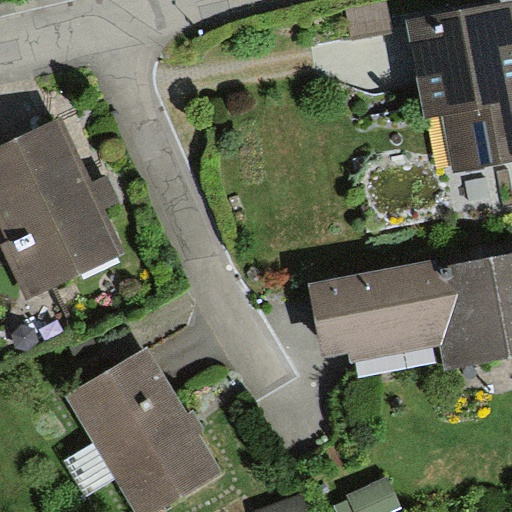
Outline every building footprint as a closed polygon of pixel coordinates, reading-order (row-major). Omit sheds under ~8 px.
[(450,172),(511,161),(511,0),(509,0),(469,7),(404,19),(422,123),(440,120),(450,172)] [(0,246),(28,301),(123,252),(92,188),(59,117),(0,144),(0,220),(10,239),(0,243),(0,246)] [(511,356),(511,256),(506,258),(434,271),(433,262),(309,285),(322,356),(348,352),(350,362),(443,344),(447,368),(511,356)] [(148,348),(70,394),(139,511),(155,511),(221,474),(189,419),(148,348)] [(351,500),(335,507),(337,511),(396,511),(404,509),(390,476),(348,495),(351,500)] [(309,511),(303,495),(259,511),(309,511)]
